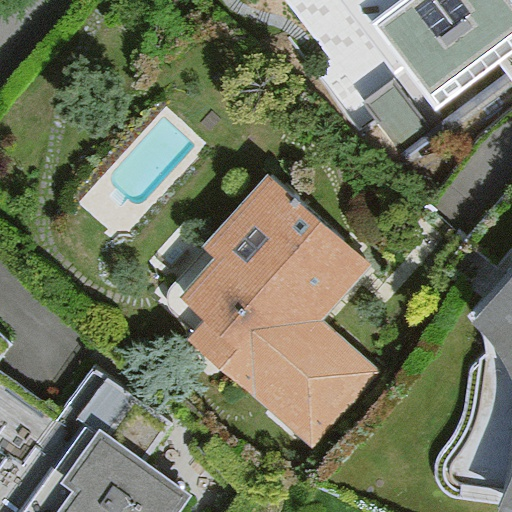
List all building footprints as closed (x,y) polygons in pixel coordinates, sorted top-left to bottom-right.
[(511,0),(338,0),(416,104),(428,94),(439,109),(511,54),(511,0)] [(396,87),(371,105),(406,151),(431,132),(396,87)] [(371,271),(271,176),(201,249),(220,266),(186,302),(206,321),(190,339),(305,448),(374,375),(320,324),(371,271)] [(511,504),(508,511),(511,511),(511,287),(483,321),(501,343),(511,360),(511,504)] [(7,457),(0,467),(0,511),(175,511),(186,495),(145,468),(173,426),(90,372),(62,415),(84,429),(60,466),(37,451),(25,469),(7,457)]
